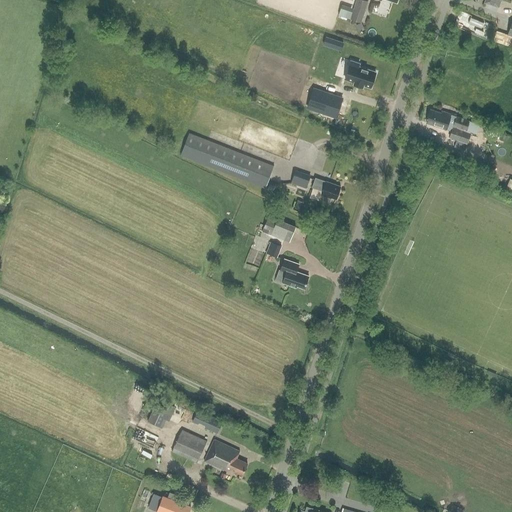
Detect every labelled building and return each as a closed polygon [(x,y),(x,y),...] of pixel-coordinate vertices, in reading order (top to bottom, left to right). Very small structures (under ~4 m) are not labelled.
[(362,23),(368,1),(365,0),(356,0),(351,19),(362,23)] [(341,8),(339,15),(350,19),(352,12),(341,8)] [(345,79),(371,87),(376,72),(359,67),(360,64),(351,61),(345,79)] [(314,89),(308,108),(336,117),(343,98),(314,89)] [(446,130),(451,114),(442,111),(441,113),(431,110),(426,123),(446,130)] [(468,143),(471,133),(471,131),(466,130),(469,121),(456,116),(449,137),(468,143)] [(265,188),(274,166),(189,133),(180,155),(265,188)] [(306,188),(310,177),(295,172),(291,183),(306,188)] [(326,182),(316,177),(312,187),(323,191),(322,195),(324,196),(323,199),(324,201),(328,202),(330,201),(331,199),(331,198),(331,197),(336,199),(341,186),(326,181),(326,182)] [(304,201),(297,199),(294,207),(300,209),(304,201)] [(290,242),(296,227),(268,215),(262,231),(268,233),(268,234),(284,240),(290,242)] [(267,252),(278,257),(283,245),(272,240),(267,252)] [(252,248),(247,260),(260,265),(265,253),(252,248)] [(304,289),(309,276),(296,272),(299,264),(284,259),(280,271),(279,270),(276,280),(283,282),(282,283),(296,288),(297,286),(304,289)] [(147,420),(159,425),(166,407),(155,403),(147,420)] [(210,417),(203,413),(199,423),(206,426),(205,427),(217,433),(223,421),(211,415),(210,417)] [(207,441),(182,430),(172,451),(197,462),(207,441)] [(240,451),(214,439),(204,461),(224,470),(228,471),(228,470),(242,476),(247,463),(236,458),(240,451)] [(188,485),(185,492),(195,496),(198,489),(188,485)] [(157,509),(163,495),(155,492),(150,507),(157,509)] [(189,511),(192,506),(163,495),(156,511),(189,511)]
